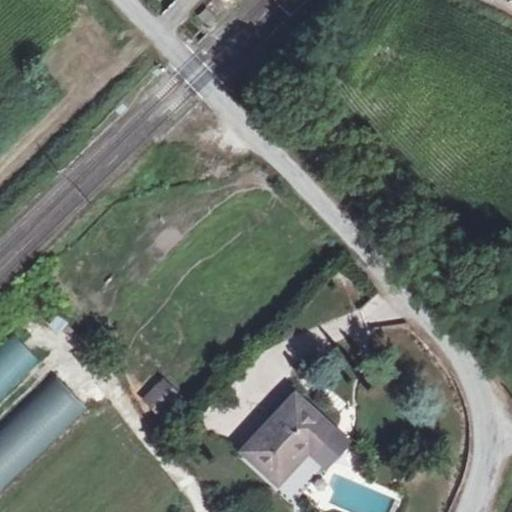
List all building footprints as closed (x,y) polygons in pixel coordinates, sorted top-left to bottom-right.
[(206,25),(214,17),(207,9),(198,17),(206,25)] [(16,333),(0,347),(0,402),(43,362),(16,333)] [(56,359),(0,411),(0,469),(85,389),(56,359)] [(164,382),(146,400),(161,414),(179,397),(164,382)] [(90,390),(0,476),(0,511),(23,511),(120,420),(90,390)] [(315,441),(320,446),(334,432),(296,396),(245,450),(277,481),(308,449),(315,441)] [(120,428),(30,511),(94,511),(150,460),(120,428)] [(315,441),(308,449),(313,454),(320,446),(315,441)] [(159,464),(108,511),(168,511),(187,493),(159,464)]
